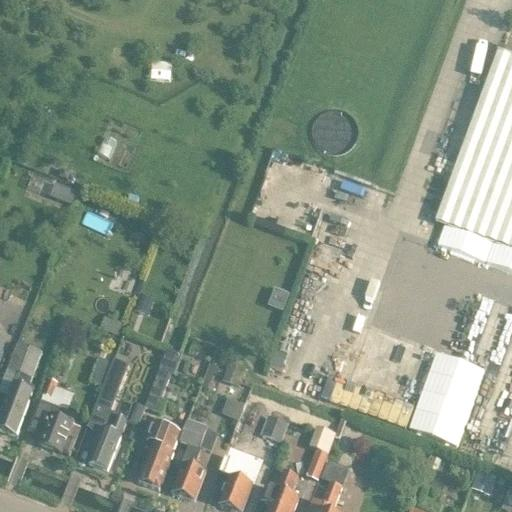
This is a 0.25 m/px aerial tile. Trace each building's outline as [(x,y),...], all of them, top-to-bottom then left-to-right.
[(35,0),(34,18),(46,19),(46,0),(35,0)] [(104,33),(107,53),(127,50),(125,31),(104,33)] [(511,60),(499,55),(438,221),(511,248),(511,60)] [(162,81),(180,71),(171,56),(154,65),(162,81)] [(359,133),(358,128),(357,123),(355,120),(352,116),(345,112),(341,111),(335,110),(331,111),(327,112),(320,117),(316,124),(314,128),(314,133),(314,137),(316,141),(320,148),(327,153),(332,155),(336,155),(341,155),(345,153),(351,149),(356,143),(358,138),(359,133)] [(339,161),(333,178),(358,187),(364,169),(339,161)] [(57,185),(52,198),(68,204),(73,191),(57,185)] [(279,348),(287,296),(277,294),(276,307),(267,305),(261,345),(279,348)] [(140,295),(134,310),(149,316),(155,300),(140,295)] [(107,318),(103,329),(118,335),(122,323),(107,318)] [(10,397),(0,424),(0,429),(19,437),(36,394),(28,391),(33,378),(42,354),(18,346),(9,369),(20,373),(10,397)] [(105,373),(113,351),(101,347),(93,369),(105,373)] [(159,369),(169,373),(175,375),(182,356),(166,350),(159,369)] [(215,381),(225,359),(212,353),(202,375),(215,381)] [(113,358),(87,426),(91,428),(92,430),(97,432),(100,431),(101,431),(89,464),(106,471),(125,422),(115,419),(117,414),(111,412),(129,365),(113,358)] [(229,364),(222,382),(240,388),(246,370),(229,364)] [(159,369),(144,409),(154,413),(169,373),(159,369)] [(59,383),(50,380),(44,396),(52,399),(59,383)] [(40,438),(37,444),(70,457),(81,428),(73,424),(77,416),(41,402),(28,433),(40,438)] [(246,403),(242,412),(249,415),(267,422),(261,437),(282,445),(287,430),(289,425),(287,424),(279,421),(280,416),(246,403)] [(314,422),(336,430),(342,415),(319,407),(314,422)] [(242,412),(235,431),(242,433),(249,415),(242,412)] [(204,429),(188,424),(182,443),(189,445),(172,493),(196,502),(207,473),(193,468),(203,441),(200,440),(204,429)] [(177,434),(153,425),(144,448),(151,451),(139,484),(156,490),(177,434)] [(336,438),(317,431),(310,449),(315,451),(306,476),(320,481),(336,438)] [(242,511),(259,468),(225,456),(220,471),(232,475),(221,505),(230,508),(231,511),(242,511)] [(309,511),(334,511),(350,469),(329,461),(321,480),(332,484),(325,503),(314,499),(309,511)] [(295,511),(300,497),(294,495),(300,476),(286,471),(279,491),(269,487),(264,502),(273,505),(270,511),(295,511)] [(476,472),(470,489),(488,496),(494,479),(476,472)]
